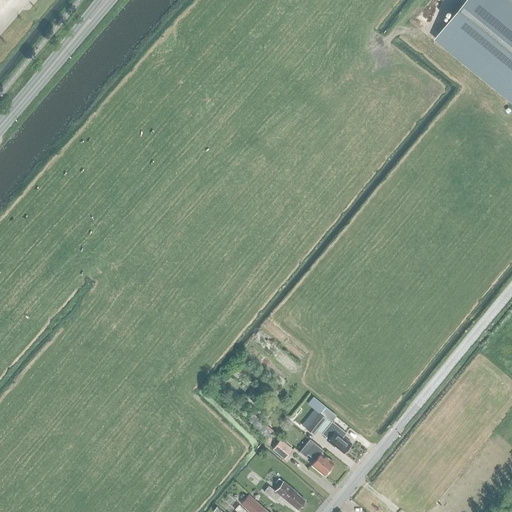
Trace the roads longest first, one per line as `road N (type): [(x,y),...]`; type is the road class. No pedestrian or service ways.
road 1 (tertiary): [(330,511),(511,288)]
road 2 (primary): [(0,119),(102,0)]
